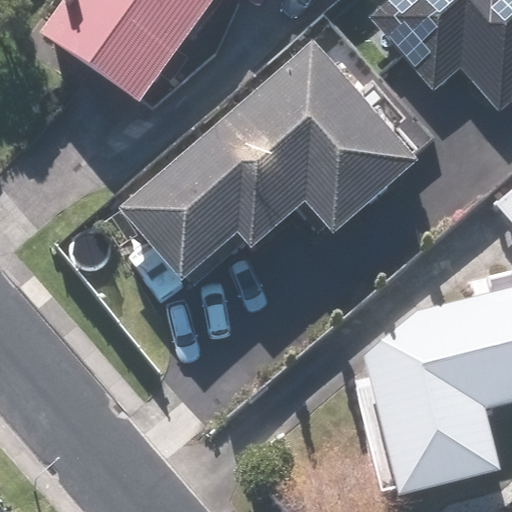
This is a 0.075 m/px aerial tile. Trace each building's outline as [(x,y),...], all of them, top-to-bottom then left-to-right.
[(73,0),(46,39),(155,114),(232,0),(73,0)] [(511,126),(511,0),(392,0),(374,15),(444,96),(468,75),(511,126)] [(131,216),(198,291),(249,245),(264,262),(319,213),(347,245),(430,171),(319,47),(131,216)] [(511,193),(496,207),(511,224),(511,193)] [(511,293),(410,317),(362,360),(392,492),(407,489),(409,501),(507,479),(492,414),(511,409),(511,293)]
